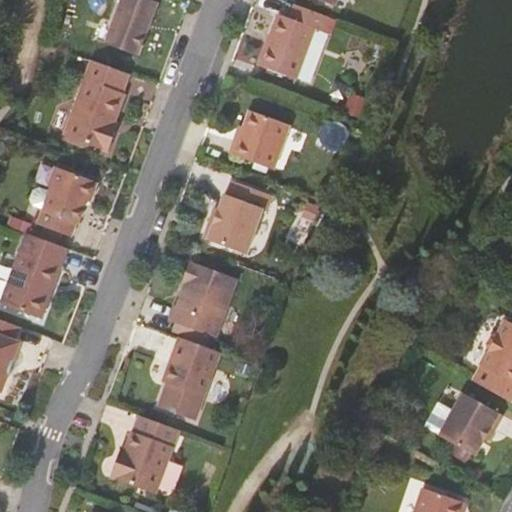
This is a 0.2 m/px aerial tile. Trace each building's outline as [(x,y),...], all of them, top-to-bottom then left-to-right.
[(158,2),(152,0),(122,0),(106,43),(139,55),(158,2)] [(334,19),(302,7),(296,24),(285,20),(266,72),(302,86),(320,35),(327,37),(334,19)] [(130,74),(92,60),(65,135),(109,152),(116,133),(112,131),(115,124),(126,94),(123,93),(130,74)] [(240,138),(237,137),(230,153),(274,169),(290,125),(251,110),(244,128),(240,138)] [(98,182),(56,167),(49,186),(52,191),(52,192),(46,208),(40,225),(72,236),(78,223),(79,223),(86,204),(90,200),(98,182)] [(216,220),(212,219),(204,239),(247,254),(263,209),(268,211),(273,196),(234,181),(229,196),(226,194),(220,209),(216,220)] [(46,208),(52,192),(42,188),(36,191),(33,198),(36,204),(46,208)] [(216,208),(212,219),(216,220),(220,209),(216,208)] [(54,287),(68,248),(28,233),(2,304),(38,317),(50,285),(54,287)] [(172,305),(166,319),(213,336),(234,277),(186,260),(178,281),(180,281),(172,305)] [(19,331),(20,327),(0,319),(0,390),(2,391),(20,342),(15,340),(19,331)] [(492,353),(476,382),(511,402),(511,320),(502,335),(495,338),(491,346),(492,353)] [(205,397),(221,352),(180,337),(163,382),(167,383),(159,407),(196,420),(205,397)] [(492,427),(496,430),(504,415),(465,393),(456,408),(441,399),(429,421),(444,430),(441,435),(476,456),(486,438),(492,427)] [(158,494),(181,431),(138,415),(122,460),(118,458),(111,477),(158,494)] [(490,440),(496,430),(492,427),(486,438),(490,440)] [(458,511),(462,502),(423,488),(414,511),(458,511)]
